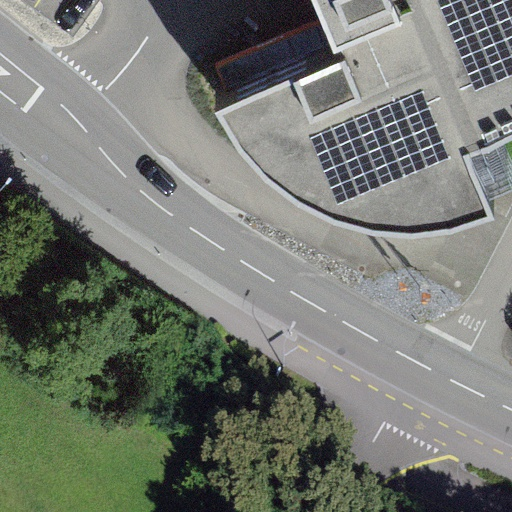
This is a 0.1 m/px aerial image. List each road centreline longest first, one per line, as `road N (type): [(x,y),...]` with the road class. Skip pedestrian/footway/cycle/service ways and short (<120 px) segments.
road 1 (secondary): [(0,75),(152,200),(457,387)]
road 2 (residential): [(322,511),(422,428),(457,387)]
